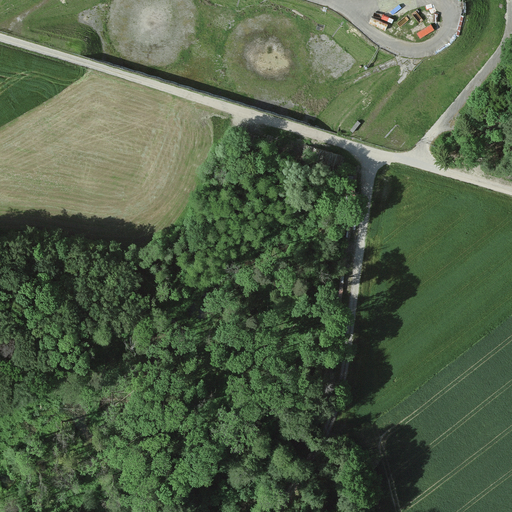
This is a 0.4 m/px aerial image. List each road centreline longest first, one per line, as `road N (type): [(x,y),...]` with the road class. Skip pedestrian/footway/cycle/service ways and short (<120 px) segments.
road 1 (track): [(416,164),(0,38)]
road 2 (track): [(278,511),(336,410),(372,151)]
